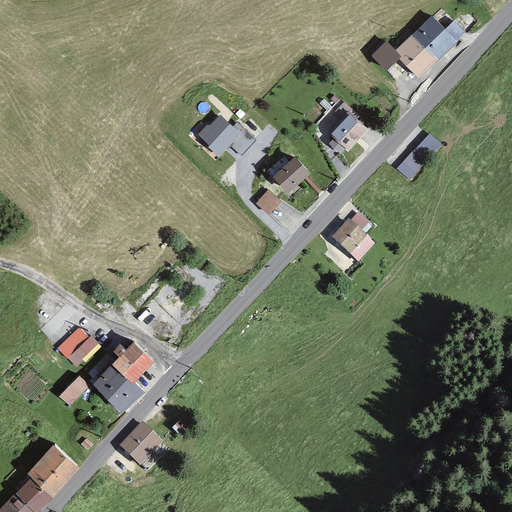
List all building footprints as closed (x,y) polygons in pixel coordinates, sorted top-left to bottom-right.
[(428,23),(415,36),(437,59),(455,42),(457,42),(458,42),(456,40),(464,32),(454,21),(446,29),(434,17),(428,23)] [(420,74),(437,59),(415,36),(398,52),(388,42),(386,44),(375,55),(374,55),(387,69),(400,57),(420,77),(421,76),(420,74)] [(372,52),(375,55),(386,44),(384,41),(372,52)] [(332,132),(350,150),(361,138),(361,136),(367,129),(356,119),(359,115),(346,103),(338,112),(344,118),(332,132)] [(221,113),(201,135),(222,154),(231,144),(242,154),(256,139),(237,121),(234,125),(221,113)] [(428,141),(416,154),(426,164),(427,164),(439,152),(428,141)] [(410,181),(426,164),(416,154),(399,171),(410,181)] [(290,163),(284,168),(275,176),(286,189),(308,171),(298,159),(292,164),(290,163)] [(287,159),(281,164),(284,168),(290,163),(287,159)] [(279,199),(270,191),(258,204),(267,213),(279,199)] [(361,233),(370,224),(360,215),(351,225),(349,223),(346,227),(344,224),(340,228),(343,231),(335,240),(358,261),(373,244),(361,233)] [(153,328),(157,333),(160,330),(162,327),(158,323),(153,328)] [(170,334),(162,327),(160,330),(157,333),(165,339),(170,334)] [(89,338),(78,328),(57,350),(67,360),(89,338)] [(97,344),(90,337),(70,358),(77,364),(97,344)] [(123,355),(116,362),(131,378),(150,357),(135,342),(127,351),(121,345),(117,349),(123,355)] [(143,390),(131,378),(116,362),(112,366),(100,378),(97,382),(122,409),(143,390)] [(99,376),(100,378),(112,366),(110,364),(99,376)] [(79,377),(61,397),(69,405),(88,385),(79,377)] [(181,438),(194,424),(184,413),(179,417),(183,421),(173,430),(181,438)] [(123,449),(124,449),(140,465),(141,463),(147,468),(159,455),(154,450),(161,441),(145,427),(144,426),(123,449)] [(86,440),(81,445),(88,451),(92,446),(86,440)] [(28,473),(33,477),(34,476),(52,493),(78,466),(54,445),(28,473)] [(162,457),(159,455),(147,468),(149,471),(162,457)] [(35,511),(52,493),(34,476),(33,477),(17,493),(35,511)] [(0,511),(1,511),(33,511),(35,511),(17,493),(0,510),(0,511)]
